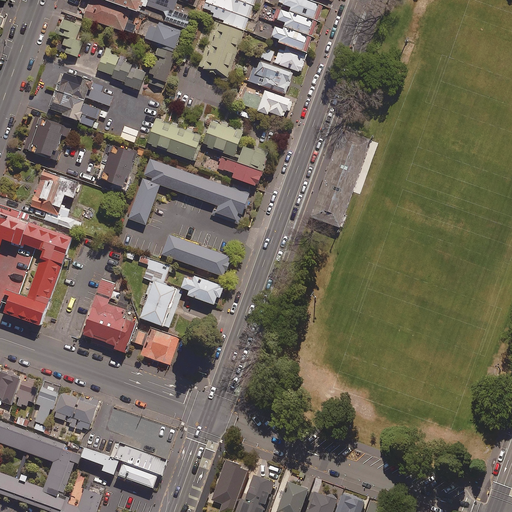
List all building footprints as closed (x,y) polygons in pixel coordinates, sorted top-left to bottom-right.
[(90,0),(138,17),(144,0),(90,0)] [(177,2),(170,0),(149,0),(147,7),(173,15),(177,2)] [(253,9),(231,2),(226,0),(207,0),(204,9),(212,12),(210,19),(216,20),(214,25),(244,35),(253,9)] [(231,0),(231,2),(253,9),(255,0),(231,0)] [(291,0),(286,0),(283,9),(291,12),(290,16),(315,25),(320,10),(291,0)] [(130,17),(90,3),(84,20),(133,37),(136,27),(127,24),(130,17)] [(290,16),(282,13),(278,25),(286,27),(284,32),(309,41),(315,25),(290,16)] [(81,28),(63,22),(58,36),(65,38),(60,54),(78,60),(83,44),(76,42),(81,28)] [(160,47),(176,52),(182,32),(159,24),(157,30),(149,28),(144,41),(160,47)] [(244,35),(214,25),(199,70),(229,80),(244,35)] [(284,32),(276,29),(272,41),(280,44),(279,47),(304,56),(309,41),(284,32)] [(176,52),(160,47),(147,85),(165,91),(177,53),(176,52)] [(306,60),(279,50),(274,64),(301,74),(306,60)] [(271,63),(274,53),(268,51),(267,54),(265,53),(262,60),(271,63)] [(119,60),(104,55),(98,72),(113,78),(112,80),(126,85),(126,88),(140,93),(146,76),(132,70),(133,68),(119,62),(119,60)] [(294,76),(260,63),(257,70),(254,68),(248,83),(286,97),(294,76)] [(85,106),(87,100),(110,108),(113,98),(101,94),(103,89),(65,77),(62,86),(60,86),(51,113),(64,118),(63,121),(80,126),(83,116),(97,121),(100,111),(85,106)] [(263,100),(246,93),(241,106),(259,113),(258,115),(268,119),(269,116),(285,122),(291,104),(266,94),(263,100)] [(71,131),(34,120),(23,154),(54,164),(62,138),(68,140),(71,131)] [(202,139),(158,123),(149,147),(193,164),(202,139)] [(244,135),(212,123),(203,148),(235,160),(244,135)] [(371,141),(341,130),(309,218),(341,228),(371,141)] [(123,192),(126,183),(129,184),(135,167),(132,166),(135,157),(108,147),(96,178),(103,181),(102,185),(123,192)] [(268,160),(244,152),(239,165),(222,160),(219,171),(235,176),(233,183),(258,191),(268,160)] [(254,191),(160,159),(153,180),(222,204),(219,213),(235,219),(239,210),(247,212),(254,191)] [(160,185),(143,179),(129,218),(146,224),(160,185)] [(35,210),(1,198),(0,200),(0,245),(8,249),(12,240),(49,254),(34,295),(12,287),(4,309),(49,325),(81,236),(32,218),(35,210)] [(234,252),(173,230),(165,251),(226,273),(234,252)] [(164,282),(170,265),(141,254),(139,260),(149,264),(144,277),(153,280),(140,315),(170,326),(183,288),(164,282)] [(225,283),(195,272),(194,277),(186,274),(182,284),(190,287),(189,292),(217,302),(225,283)] [(118,283),(102,277),(82,335),(129,351),(132,341),(137,327),(139,321),(124,316),(127,308),(111,302),(118,283)] [(148,331),(137,327),(132,341),(145,345),(142,354),(171,364),(181,336),(150,326),(148,331)] [(20,380),(0,373),(0,398),(2,399),(1,402),(12,405),(20,380)] [(40,385),(22,380),(17,397),(20,398),(17,405),(21,407),(22,404),(32,407),(40,385)] [(58,392),(41,387),(36,404),(40,405),(34,423),(45,426),(51,410),(53,410),(58,392)] [(72,423),(80,400),(62,393),(53,416),(72,423)] [(80,400),(72,423),(71,425),(87,432),(97,406),(80,400)] [(99,511),(104,499),(83,490),(76,508),(61,503),(82,449),(0,417),(0,502),(26,511),(99,511)] [(172,446),(152,440),(147,452),(167,460),(172,446)] [(162,475),(167,460),(147,452),(139,450),(120,443),(115,458),(162,475)] [(233,511),(250,467),(227,459),(213,500),(224,503),(221,511),(224,511),(233,511)] [(158,475),(123,462),(119,474),(153,487),(158,475)] [(264,511),(275,482),(256,475),(241,511),(264,511)] [(301,511),(310,489),(290,482),(279,511),(280,511),(301,511)] [(333,511),(338,500),(317,492),(308,511),(333,511)] [(361,511),(366,500),(344,493),(336,511),(361,511)] [(388,511),(391,506),(372,499),(367,511),(388,511)]
